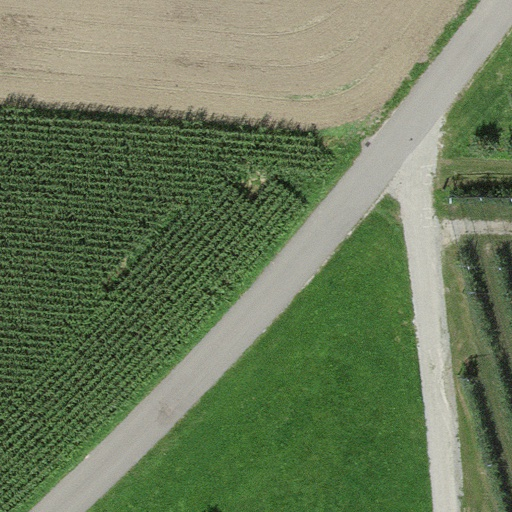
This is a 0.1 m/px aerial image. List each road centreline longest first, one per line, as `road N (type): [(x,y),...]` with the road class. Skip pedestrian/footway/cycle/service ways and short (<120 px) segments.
road 1 (unclassified): [(63,511),(126,453),(415,125),(511,2)]
road 2 (track): [(455,511),(415,125)]
